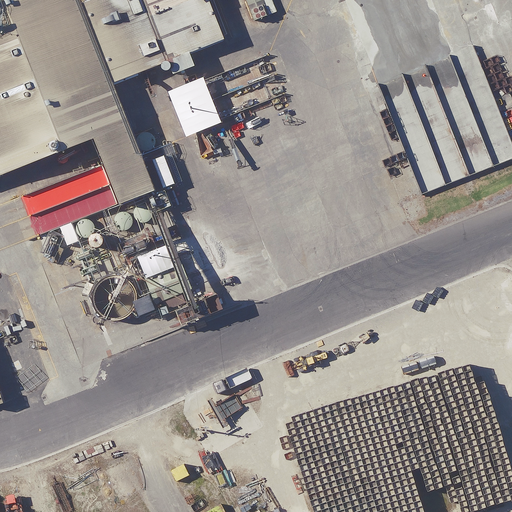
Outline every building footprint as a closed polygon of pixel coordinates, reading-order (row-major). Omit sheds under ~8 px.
[(82,101),(42,0),(0,0),(0,178),(57,157),(82,221),(123,205),(82,101)] [(199,56),(177,0),(42,0),(82,101),(199,56)] [(183,0),(186,8),(207,0),(183,0)] [(446,185),(406,84),(384,93),(423,194),(446,185)] [(29,216),(13,222),(20,239),(36,233),(29,216)] [(117,241),(126,263),(121,276),(116,275),(110,276),(105,278),(100,281),(97,285),(95,290),(94,295),(94,299),(96,304),(99,308),(103,312),(109,315),(115,316),(121,315),(126,313),(131,310),(132,309),(136,317),(158,307),(156,303),(184,290),(168,256),(128,274),(132,263),(157,253),(146,228),(117,241)]
